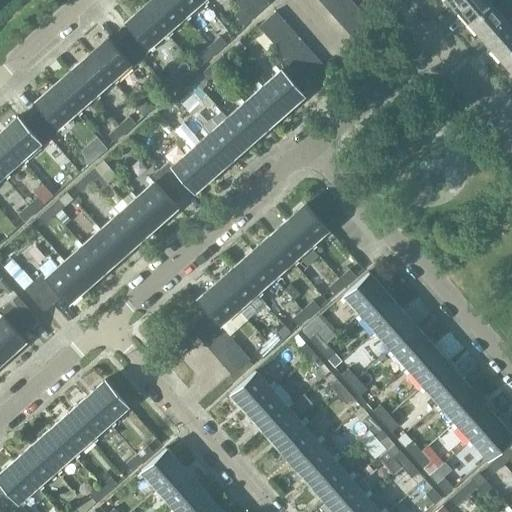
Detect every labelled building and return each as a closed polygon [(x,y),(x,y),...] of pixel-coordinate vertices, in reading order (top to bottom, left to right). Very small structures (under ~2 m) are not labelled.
[(169,0),(153,0),(145,8),(165,30),(183,15),(169,0)] [(169,0),(183,15),(198,0),(169,0)] [(256,0),(238,0),(236,2),(242,9),(244,11),(256,0)] [(269,4),(265,0),(256,0),(244,11),(252,20),(269,4)] [(326,0),(323,4),(331,12),(344,0),(326,0)] [(344,0),(331,12),(339,21),(356,5),(351,0),(344,0)] [(458,0),(452,5),(469,24),(492,4),(488,0),(458,0)] [(469,24),(485,42),(508,22),(492,4),(469,24)] [(339,21),(347,30),(364,14),(356,5),(339,21)] [(131,30),(122,38),(141,59),(150,50),(147,46),(165,30),(145,8),(127,24),(131,30)] [(252,20),(244,11),(242,9),(235,16),(245,26),(252,20)] [(259,28),(267,38),(285,22),(277,13),(259,28)] [(364,14),(347,30),(355,39),(372,23),(364,14)] [(501,60),(511,50),(511,18),(508,22),(485,42),(501,60)] [(267,38),(275,46),(293,31),(285,22),(267,38)] [(280,52),(283,55),(301,39),(293,31),(275,46),(280,52)] [(222,37),(211,46),(217,53),(228,44),(222,37)] [(109,40),(90,56),(110,78),(127,63),(131,67),(141,59),(122,38),(114,45),(109,40)] [(283,55),(286,59),(291,64),(308,48),(301,39),(283,55)] [(247,49),(241,41),(231,49),(238,57),(247,49)] [(217,53),(211,46),(201,55),(207,62),(217,53)] [(308,48),(291,64),(299,73),(316,57),(308,48)] [(511,50),(501,60),(511,73),(511,50)] [(280,52),(271,61),(277,68),(286,59),(283,55),(280,52)] [(90,56),(72,72),(92,94),(110,78),(90,56)] [(223,57),(212,66),(218,73),(229,64),(223,57)] [(299,73),(306,82),(324,66),(316,57),(299,73)] [(281,72),(263,88),(284,111),(302,95),(297,90),(306,82),(299,73),(291,64),(286,59),(277,68),(281,72)] [(218,73),(212,66),(202,75),(208,82),(218,73)] [(72,72),(54,88),(74,110),(92,94),(72,72)] [(202,75),(194,82),(202,91),(207,86),(208,82),(202,75)] [(41,109),(32,117),(50,138),(60,130),(56,125),(74,110),(54,88),(36,104),(41,109)] [(263,88),(245,104),(266,127),(284,111),(263,88)] [(187,89),(176,98),(182,105),(193,96),(187,89)] [(182,105),(176,98),(166,107),(172,114),(182,105)] [(143,102),(136,108),(144,117),(153,110),(147,103),(143,102)] [(245,104),(227,120),(248,143),(266,127),(245,104)] [(18,120),(0,135),(0,136),(19,158),(37,143),(40,147),(50,138),(32,117),(23,125),(18,120)] [(130,117),(120,126),(126,133),(136,124),(130,117)] [(227,120),(209,136),(230,159),(248,143),(227,120)] [(126,133),(120,126),(110,135),(116,142),(126,133)] [(0,136),(0,172),(1,174),(19,158),(0,136)] [(209,136),(191,152),(212,175),(230,159),(209,136)] [(170,162),(160,171),(180,194),(189,186),(193,191),(212,175),(191,152),(174,167),(170,162)] [(97,167),(85,177),(91,184),(103,174),(97,167)] [(155,184),(137,200),(157,223),(176,207),(171,202),(180,194),(160,171),(151,179),(155,184)] [(91,184),(85,177),(77,185),(82,192),(91,184)] [(42,185),(34,191),(39,197),(45,204),(47,203),(53,197),(42,185)] [(39,197),(29,206),(35,213),(45,204),(39,197)] [(61,199),(50,209),(55,216),(62,210),(67,205),(61,199)] [(137,200),(119,216),(139,239),(157,223),(137,200)] [(35,213),(29,206),(19,214),(26,221),(35,213)] [(307,206),(288,222),(308,245),(327,228),(307,206)] [(55,216),(50,209),(40,217),(46,224),(55,216)] [(62,210),(55,216),(59,220),(65,214),(62,210)] [(65,214),(59,220),(64,226),(70,220),(65,214)] [(119,216),(101,231),(121,254),(139,239),(119,216)] [(288,222),(270,237),(290,260),(308,245),(288,222)] [(101,231),(83,247),(103,270),(121,254),(101,231)] [(270,237),(252,253),(272,276),(290,260),(270,237)] [(83,247),(65,263),(85,286),(103,270),(83,247)] [(252,253),(234,269),(254,292),(272,276),(252,253)] [(44,274),(34,282),(54,304),(62,297),(67,302),(85,286),(65,263),(48,278),(44,274)] [(234,269),(216,285),(237,307),(254,292),(234,269)] [(350,269),(339,278),(345,285),(356,276),(350,269)] [(346,293),(362,311),(385,292),(368,273),(346,293)] [(1,278),(0,278),(0,285),(7,295),(12,290),(1,278)] [(345,285),(339,278),(329,287),(335,294),(345,285)] [(54,304),(34,282),(25,290),(45,312),(54,304)] [(291,284),(284,290),(293,300),(300,294),(291,284)] [(208,312),(218,323),(218,324),(219,323),(237,307),(216,285),(198,301),(208,312)] [(362,311),(378,329),(400,310),(385,292),(362,311)] [(18,297),(9,305),(28,327),(37,319),(18,297)] [(313,301),(303,310),(309,317),(319,308),(313,301)] [(0,313),(3,317),(0,320),(0,349),(6,356),(24,339),(20,334),(28,327),(9,305),(0,312),(0,313)] [(309,317),(303,310),(293,319),(299,326),(309,317)] [(378,329),(394,347),(416,327),(400,310),(378,329)] [(191,328),(200,339),(218,323),(208,312),(191,328)] [(200,339),(208,348),(226,331),(219,323),(218,324),(218,323),(200,339)] [(394,347),(410,365),(432,345),(416,327),(394,347)] [(208,348),(216,357),(234,340),(226,331),(208,348)] [(277,332),(267,341),(273,348),(283,339),(277,332)] [(310,339),(319,349),(326,343),(317,332),(310,339)] [(216,357),(224,365),(242,349),(234,340),(216,357)] [(273,348),(267,341),(256,351),(262,357),(273,348)] [(337,341),(330,348),(335,353),(336,354),(343,348),(337,341)] [(298,349),(307,360),(314,353),(305,343),(298,349)] [(326,343),(319,349),(328,360),(335,353),(330,348),(326,343)] [(410,365),(425,383),(448,363),(432,345),(410,365)] [(242,349),(224,365),(232,374),(250,358),(242,349)] [(314,353),(307,360),(316,370),(324,364),(314,353)] [(425,383),(441,401),(464,381),(448,363),(425,383)] [(342,375),(351,385),(358,379),(348,368),(342,375)] [(232,392),(248,411),(271,390),(255,372),(232,392)] [(363,374),(358,379),(363,384),(368,380),(363,374)] [(330,385),(339,396),(346,389),(337,379),(330,385)] [(358,379),(351,385),(360,395),(367,389),(363,384),(358,379)] [(441,401),(457,419),(480,399),(464,381),(441,401)] [(105,382),(87,398),(107,421),(125,405),(105,382)] [(346,389),(339,396),(348,406),(355,400),(346,389)] [(248,411),(264,429),(287,408),(271,390),(248,411)] [(302,395),(295,401),(303,411),(311,404),(302,395)] [(87,398),(68,414),(88,437),(107,421),(87,398)] [(457,419),(473,437),(496,417),(480,399),(457,419)] [(373,411),(383,421),(389,415),(380,404),(373,411)] [(264,429),(280,446),(303,426),(287,408),(264,429)] [(68,414),(50,430),(70,453),(88,437),(68,414)] [(362,422),(352,431),(361,441),(371,432),(378,425),(369,415),(362,421),(362,422)] [(389,415),(383,421),(392,432),(399,425),(389,415)] [(511,435),(496,417),(473,437),(489,456),(511,435)] [(378,425),(371,432),(380,442),(387,436),(378,425)] [(280,446),(296,464),(319,444),(303,426),(280,446)] [(50,430),(32,446),(52,469),(70,453),(50,430)] [(405,447),(414,457),(421,451),(412,440),(405,447)] [(296,464),(312,482),(335,462),(319,444),(296,464)] [(32,446),(14,462),(34,485),(52,469),(32,446)] [(421,451),(414,457),(430,475),(442,464),(426,446),(421,451)] [(146,447),(136,456),(142,462),(152,453),(146,447)] [(511,451),(508,448),(498,457),(504,464),(511,456),(511,451)] [(142,470),(159,489),(182,468),(166,450),(142,470)] [(394,457),(403,468),(410,461),(401,451),(394,457)] [(142,462),(136,456),(126,465),(131,471),(142,462)] [(504,464),(498,457),(487,466),(493,473),(504,464)] [(410,461),(403,468),(412,478),(419,472),(410,461)] [(0,483),(4,487),(12,496),(15,501),(34,485),(14,462),(0,474),(0,483)] [(312,482),(328,500),(351,480),(335,462),(312,482)] [(159,489),(174,507),(198,486),(182,468),(159,489)] [(472,479),(462,488),(468,495),(475,490),(480,495),(491,486),(486,480),(479,473),(472,479)] [(444,477),(437,483),(446,493),(453,487),(444,477)] [(110,478),(100,487),(106,493),(116,484),(110,478)] [(328,500),(338,511),(350,511),(367,498),(351,480),(328,500)] [(174,507),(178,511),(204,511),(213,504),(198,486),(174,507)] [(0,490),(0,506),(12,496),(4,487),(0,490)] [(106,493),(100,487),(90,496),(96,502),(106,493)] [(425,493),(435,504),(442,497),(433,487),(425,493)] [(468,495),(462,488),(451,498),(457,505),(468,495)] [(0,506),(0,511),(11,511),(19,505),(15,501),(12,496),(0,506)] [(350,511),(379,511),(367,498),(350,511)]
